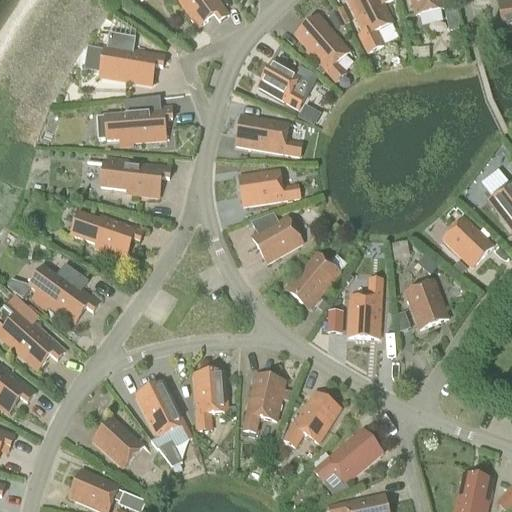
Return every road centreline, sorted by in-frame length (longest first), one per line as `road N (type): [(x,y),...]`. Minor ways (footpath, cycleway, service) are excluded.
road 1 (residential): [(211,125),(202,174),(207,222),(245,299),(288,345)]
road 2 (residential): [(98,362),(189,342),(288,345)]
road 3 (residential): [(414,414),(511,279)]
road 4 (residential): [(28,511),(64,411),(98,362)]
road 5 (residential): [(98,362),(184,229)]
road 6 (residential): [(288,345),(414,414)]
road 7 (residential): [(211,125),(184,62),(249,35)]
